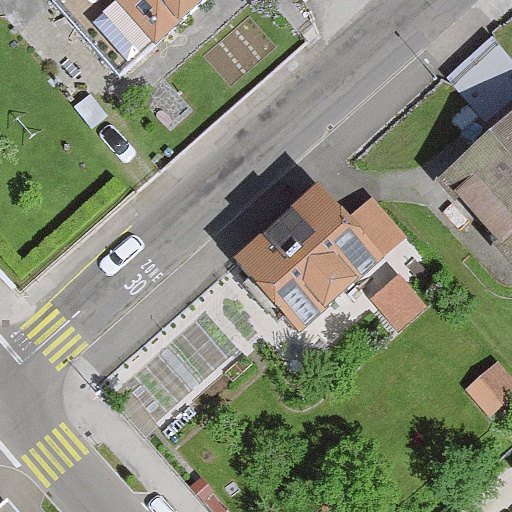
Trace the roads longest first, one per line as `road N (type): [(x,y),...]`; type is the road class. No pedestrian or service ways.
road 1 (residential): [(9,401),(436,0)]
road 2 (residential): [(9,401),(109,511)]
